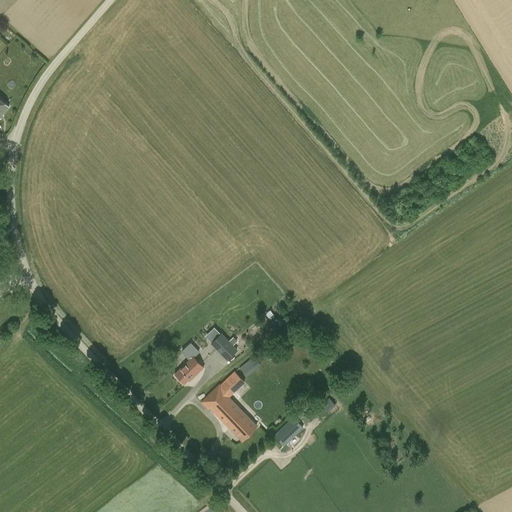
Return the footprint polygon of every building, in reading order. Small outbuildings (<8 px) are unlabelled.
[(0,116),(8,107),(0,100),(0,116)] [(207,348),(223,365),(232,357),(224,348),(216,340),(207,348)] [(189,381),(203,368),(193,356),(174,374),(184,384),(188,380),(189,381)] [(249,360),(255,368),(260,364),(254,356),(249,360)] [(234,371),(219,386),(219,385),(201,402),(208,409),(210,407),(215,412),(214,413),(241,441),(257,426),(229,397),(244,382),(234,371)] [(316,418),(309,411),(304,416),(311,423),(316,418)] [(290,419),(271,437),(281,447),(299,429),(290,419)]
